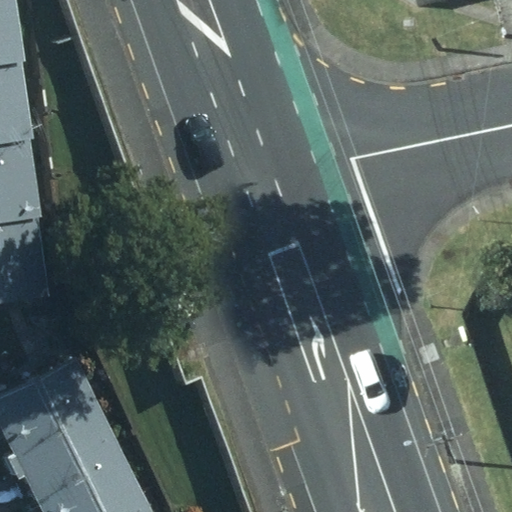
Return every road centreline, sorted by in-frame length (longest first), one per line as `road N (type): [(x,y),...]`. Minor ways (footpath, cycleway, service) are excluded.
road 1 (primary): [(264,175),(380,511)]
road 2 (residential): [(264,175),(511,122)]
road 3 (primary): [(194,0),(264,175)]
